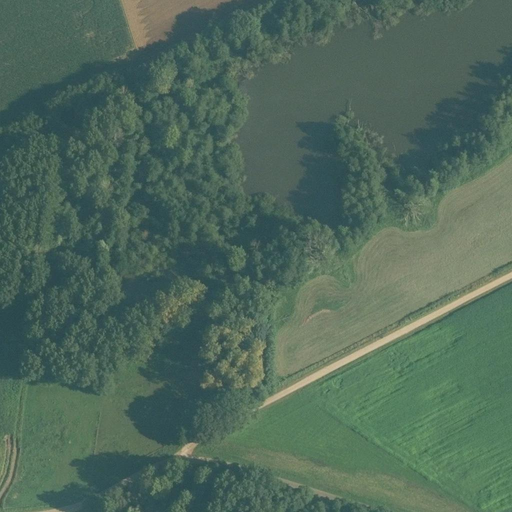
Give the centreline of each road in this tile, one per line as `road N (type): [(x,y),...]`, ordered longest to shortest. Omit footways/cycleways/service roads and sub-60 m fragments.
road 1 (track): [(183,459),(191,441),(220,425),(511,278)]
road 2 (unclassified): [(374,511),(183,459)]
road 3 (unclassified): [(61,511),(183,459)]
